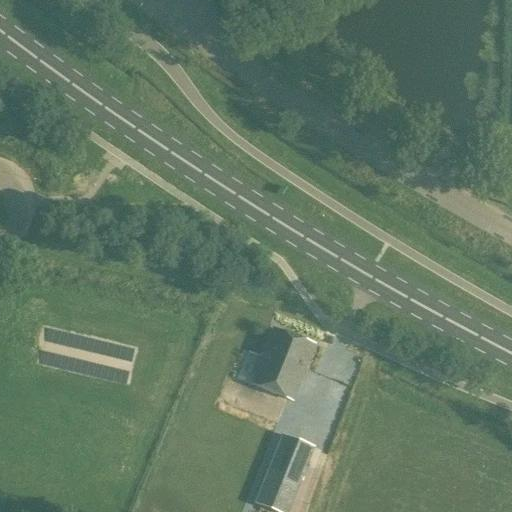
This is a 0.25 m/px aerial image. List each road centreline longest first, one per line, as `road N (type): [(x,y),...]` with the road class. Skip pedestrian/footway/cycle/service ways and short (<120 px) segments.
road 1 (primary): [(511,356),(278,226),(0,35)]
road 2 (unclassified): [(511,235),(171,18)]
